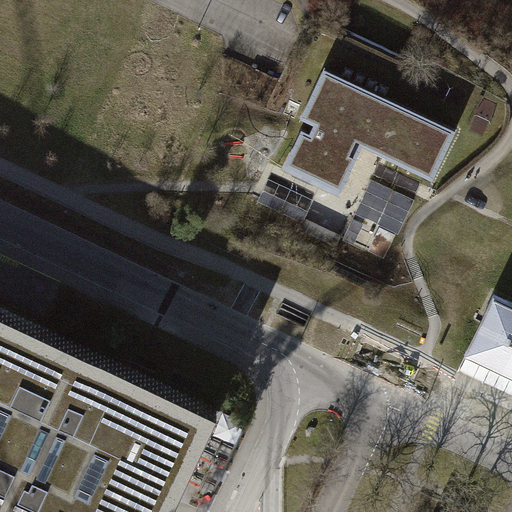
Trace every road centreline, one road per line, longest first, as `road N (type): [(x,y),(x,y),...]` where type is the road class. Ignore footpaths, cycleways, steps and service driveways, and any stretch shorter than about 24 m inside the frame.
road 1 (unclassified): [(0,220),(300,363)]
road 2 (unclassified): [(300,363),(232,511)]
road 3 (unclassified): [(379,400),(511,462)]
road 4 (unclassified): [(327,511),(379,400)]
